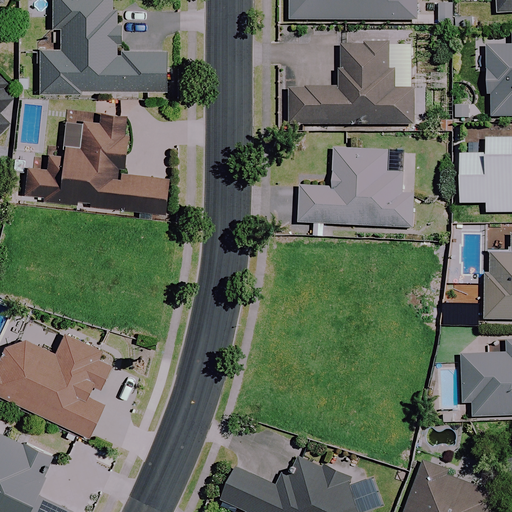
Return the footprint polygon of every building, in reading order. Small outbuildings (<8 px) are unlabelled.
[(117,53),(116,0),(50,0),(51,29),(59,29),(59,50),(39,50),(40,94),(165,92),(164,52),(117,53)] [(289,0),(289,24),(416,25),(415,0),(289,0)] [(511,0),(495,0),(496,14),(511,13),(511,0)] [(511,33),(509,34),(509,58),(489,58),(489,117),(511,117),(511,33)] [(387,70),(387,44),(339,44),(339,89),(287,89),(286,126),(415,126),(415,91),(397,91),(397,70),(387,70)] [(0,133),(10,123),(0,113),(0,111),(12,99),(2,91),(8,85),(0,77),(0,133)] [(467,119),(468,98),(452,98),(452,118),(467,119)] [(76,207),(76,203),(90,204),(90,208),(165,216),(168,179),(123,175),(127,135),(124,135),(126,116),(98,113),(97,125),(84,124),(82,146),(65,144),(64,157),(48,156),(47,168),(28,167),(25,196),(43,198),(43,204),(76,207)] [(511,138),(485,139),(485,155),(460,155),(460,204),(486,204),(486,214),(511,213),(511,138)] [(401,196),(402,172),(387,172),(388,152),(334,150),(332,189),(299,188),(298,224),(412,229),(413,196),(401,196)] [(511,254),(489,254),(488,261),(488,274),(484,274),(483,319),(511,320),(511,235),(511,254)] [(441,310),(440,325),(464,326),(464,311),(441,310)] [(26,341),(9,345),(0,365),(0,396),(88,436),(103,405),(87,398),(92,386),(99,389),(110,365),(99,360),(100,350),(62,333),(53,353),(26,341)] [(494,354),(461,355),(462,405),(471,405),(471,418),(511,416),(511,339),(493,340),(494,354)] [(24,444),(0,432),(0,511),(72,511),(38,496),(46,480),(41,478),(44,472),(46,473),(50,464),(48,463),(52,454),(25,442),(24,444)] [(511,444),(498,450),(511,482),(511,444)] [(401,511),(494,511),(496,508),(497,506),(498,505),(498,504),(498,502),(498,501),(498,500),(498,498),(497,497),(496,496),(495,495),(494,494),(493,493),(492,492),(490,492),(489,492),(452,477),(453,472),(422,459),(401,511)] [(244,511),(357,511),(349,479),(305,460),(290,493),(236,468),(221,501),(244,511)]
